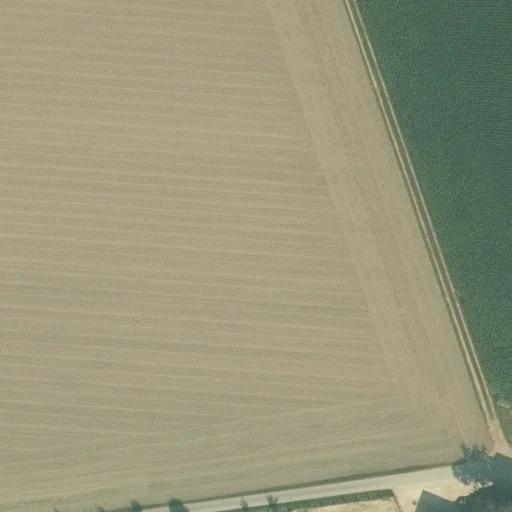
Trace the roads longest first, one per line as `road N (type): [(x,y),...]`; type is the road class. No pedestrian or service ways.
road 1 (track): [(342,0),(509,467)]
road 2 (unclassified): [(511,467),(172,511)]
